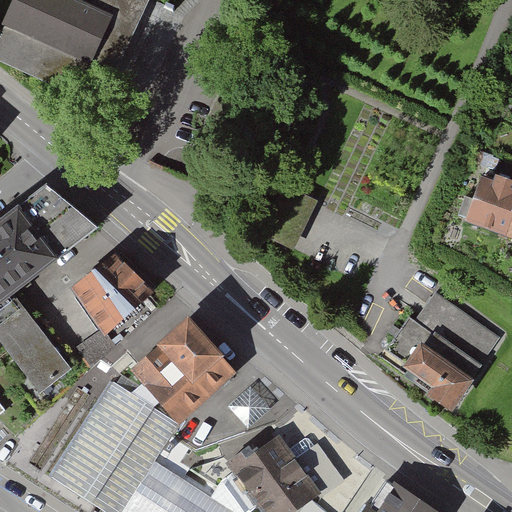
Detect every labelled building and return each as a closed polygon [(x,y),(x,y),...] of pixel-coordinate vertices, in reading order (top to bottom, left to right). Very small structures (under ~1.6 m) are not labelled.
[(21,0),(0,49),(0,63),(104,110),(153,0),(21,0)] [(165,4),(163,9),(174,14),(176,8),(165,4)] [(511,220),(511,185),(482,176),(465,224),(506,239),(511,220)] [(259,235),(295,251),(316,202),(280,186),(259,235)] [(41,188),(0,221),(0,301),(13,291),(95,231),(41,188)] [(123,251),(72,288),(106,334),(157,296),(123,251)] [(13,291),(0,301),(0,341),(40,395),(73,369),(13,291)] [(415,322),(409,317),(379,359),(452,412),(503,339),(435,293),(415,322)] [(193,312),(131,366),(177,420),(237,365),(193,312)] [(180,425),(112,386),(55,481),(101,511),(235,511),(158,462),(180,425)] [(271,410),(250,388),(228,407),(248,431),(271,410)] [(279,423),(228,454),(263,511),(288,511),(321,492),(343,478),(319,445),(303,456),(279,423)] [(439,511),(387,480),(367,511),(439,511)]
